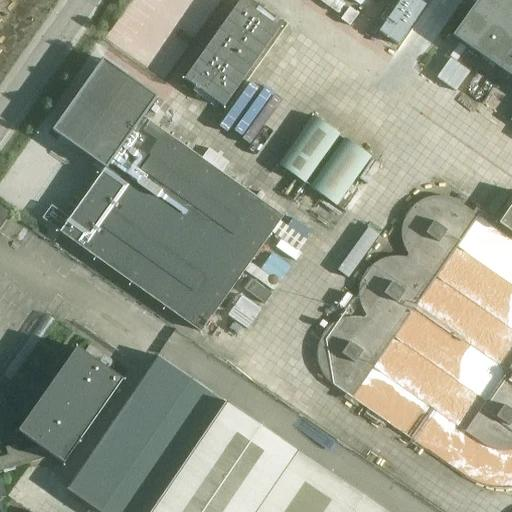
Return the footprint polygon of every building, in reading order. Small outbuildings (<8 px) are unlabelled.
[(415,0),(400,0),(378,33),(398,46),(425,7),(415,0)] [(511,0),(477,0),(452,37),(511,79),(511,119),(510,122),(511,123),(511,0)] [(203,50),(181,81),(223,108),(279,30),(239,2),(218,31),(203,50)] [(446,85),(459,66),(450,60),(437,79),(446,85)] [(446,85),(456,92),(469,73),(459,66),(446,85)] [(96,70),(14,186),(59,218),(65,222),(88,189),(149,103),(98,67),(96,70)] [(141,118),(59,233),(200,334),(271,234),(279,222),(282,218),(141,118)] [(304,185),(339,137),(313,118),(278,167),(304,185)] [(344,140),(309,189),(335,208),(370,159),(344,140)] [(511,204),(498,224),(511,233),(511,204)] [(0,228),(10,214),(0,207),(0,228)] [(17,433),(37,447),(18,453),(16,445),(4,448),(7,456),(0,457),(0,511),(2,511),(0,504),(0,500),(5,499),(0,481),(0,472),(52,457),(63,465),(122,381),(76,349),(17,433)] [(383,511),(157,357),(66,491),(95,511),(383,511)]
